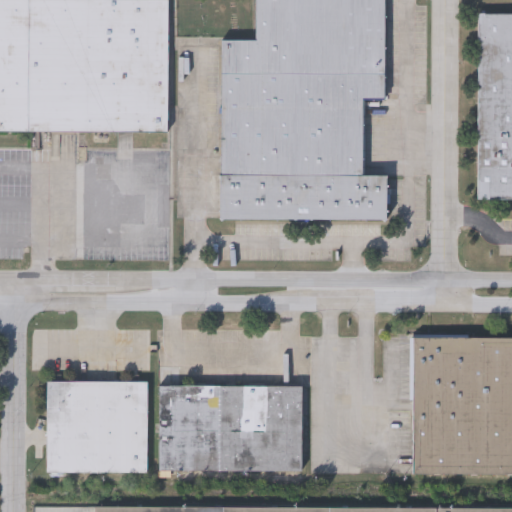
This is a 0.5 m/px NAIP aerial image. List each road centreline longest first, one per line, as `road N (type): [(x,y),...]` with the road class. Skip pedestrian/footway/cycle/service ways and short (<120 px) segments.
road 1 (tertiary): [(0,304),(511,304)]
road 2 (tertiary): [(511,278),(116,278)]
road 3 (residential): [(444,305),(446,0)]
road 4 (tertiary): [(9,511),(10,278)]
